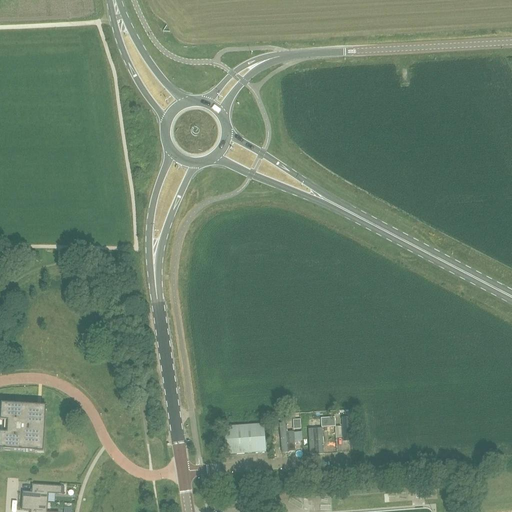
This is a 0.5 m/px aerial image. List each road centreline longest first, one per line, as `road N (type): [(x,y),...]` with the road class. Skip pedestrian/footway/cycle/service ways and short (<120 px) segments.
road 1 (residential): [(0,380),(55,382),(87,404),(124,464),(146,475),(182,471)]
road 2 (primary): [(324,199),(511,296)]
road 3 (secondary): [(182,471),(154,264)]
road 4 (tertiary): [(311,53),(511,42)]
road 5 (residential): [(182,471),(349,459)]
road 6 (primary): [(109,0),(121,50),(165,127)]
road 7 (primary): [(189,101),(151,66),(118,0)]
road 8 (primary): [(324,199),(226,129)]
road 9 (primary): [(212,158),(324,199)]
